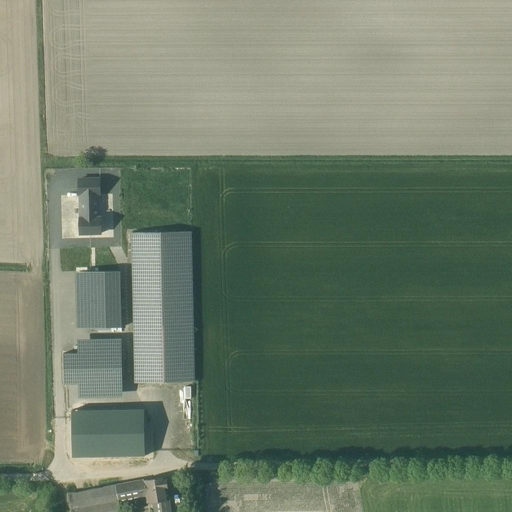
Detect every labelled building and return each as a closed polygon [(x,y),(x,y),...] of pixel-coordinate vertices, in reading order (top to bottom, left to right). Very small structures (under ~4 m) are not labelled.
[(80,218),(80,234),(101,233),(101,223),(101,217),(99,217),(98,195),(100,195),(100,189),(100,179),(79,179),(79,195),(80,195),(81,218),(80,218)] [(135,383),(195,382),(192,232),(132,233),(135,383)] [(91,272),(92,329),(122,328),(121,271),(91,272)] [(122,353),(64,354),(65,384),(123,383),(122,353)] [(83,399),(93,399),(93,389),(83,389),(83,399)] [(72,409),(73,457),(146,456),(145,408),(72,409)] [(69,494),(71,511),(121,511),(120,505),(148,499),(149,503),(154,503),(156,511),(170,511),(169,500),(168,490),(169,490),(167,477),(136,481),(69,494)]
